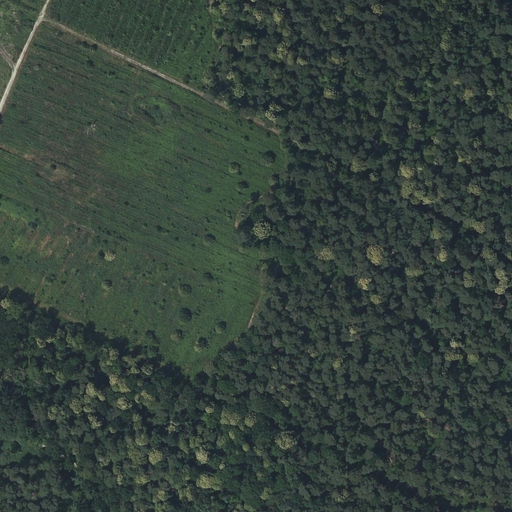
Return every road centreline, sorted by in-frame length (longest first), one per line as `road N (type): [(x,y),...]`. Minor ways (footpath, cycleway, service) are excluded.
road 1 (track): [(0,435),(78,466),(126,511)]
road 2 (track): [(0,116),(49,0)]
